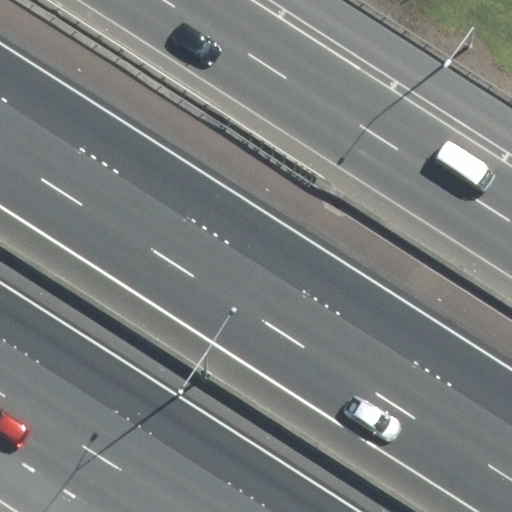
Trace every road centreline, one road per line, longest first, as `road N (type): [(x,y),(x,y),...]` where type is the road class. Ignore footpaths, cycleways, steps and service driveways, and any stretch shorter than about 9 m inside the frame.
road 1 (motorway): [(0,151),(511,478)]
road 2 (motorway): [(161,0),(511,225)]
road 3 (motorway): [(260,511),(0,347)]
